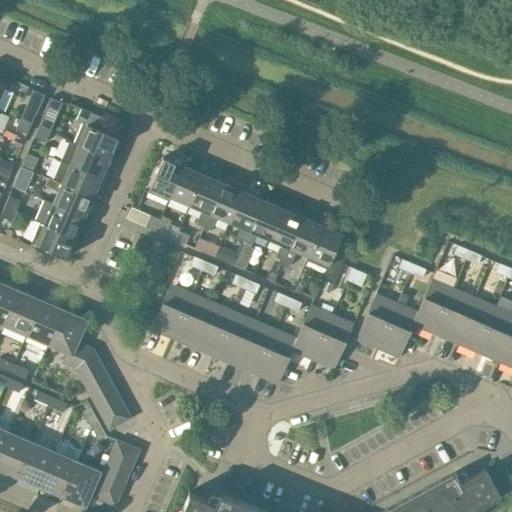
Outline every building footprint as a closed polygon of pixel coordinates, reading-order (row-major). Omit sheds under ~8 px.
[(20,119),(31,124),(35,114),(36,114),(45,95),(32,89),(20,119)] [(38,127),(50,132),(62,102),(50,97),(41,117),(42,117),(38,127)] [(74,142),(109,157),(118,137),(102,130),(107,119),(81,107),(75,120),(82,123),(74,142)] [(15,129),(27,134),(31,124),(20,119),(15,129)] [(34,137),(45,142),(50,132),(38,127),(34,137)] [(61,160),(100,177),(109,157),(74,142),(74,143),(69,141),(61,160)] [(168,201),(183,165),(162,157),(147,192),(168,201)] [(47,178),(92,197),(100,177),(61,160),(55,172),(51,170),(47,178)] [(189,205),(203,174),(183,165),(168,201),(170,196),(189,205)] [(203,227),(222,182),(203,174),(189,205),(202,210),(196,224),(203,227)] [(53,204),(83,217),(92,197),(47,178),(44,185),(58,191),(53,204)] [(229,222),(242,191),(222,182),(203,227),(211,230),(217,217),(229,222)] [(243,244),(262,199),(242,191),(229,222),(241,227),(236,241),(243,244)] [(4,206),(16,211),(20,201),(9,196),(4,206)] [(269,239),(282,208),(262,199),(243,244),(251,247),(256,234),(269,239)] [(40,221),(75,237),(83,217),(53,204),(44,223),(40,221)] [(0,216),(11,221),(16,211),(4,206),(0,216)] [(283,261),(302,217),(282,208),(269,239),(281,244),(275,258),(283,261)] [(145,226),(155,231),(160,219),(150,215),(145,226)] [(306,260),(307,260),(322,225),(302,217),(283,261),(290,264),(296,251),(308,256),(306,260)] [(155,231),(165,235),(170,224),(160,219),(155,231)] [(31,242),(66,257),(75,237),(40,221),(31,242)] [(324,273),(336,278),(346,255),(335,250),(342,234),(322,225),(307,260),(326,269),(324,273)] [(453,254),(465,259),(469,250),(457,245),(453,254)] [(465,259),(477,264),(481,255),(469,250),(465,259)] [(190,265),(202,270),(206,261),(194,256),(190,265)] [(398,268),(410,273),(413,264),(401,259),(398,268)] [(202,270),(214,275),(217,266),(206,261),(202,270)] [(495,272),(507,277),(511,268),(499,263),(495,272)] [(410,273),(421,278),(425,269),(413,264),(410,273)] [(344,279),(361,286),(366,274),(349,267),(344,279)] [(232,283),(244,288),(247,279),(235,274),(232,283)] [(244,288),(255,293),(259,284),(247,279),(244,288)] [(421,328),(434,331),(453,288),(440,282),(438,287),(429,284),(415,317),(412,324),(413,324),(421,328)] [(0,322),(4,324),(19,290),(18,289),(18,291),(0,283),(0,322)] [(160,333),(173,336),(192,293),(179,287),(177,293),(168,289),(151,329),(160,333)] [(445,338),(454,342),(471,302),(464,299),(466,293),(453,288),(434,331),(445,338)] [(4,324),(26,334),(41,300),(19,291),(20,290),(19,290),(4,324)] [(273,301),(286,306),(289,297),(277,292),(273,301)] [(184,343),(193,347),(211,307),(203,304),(205,299),(192,293),(173,336),(184,343)] [(286,306),(297,311),(301,302),(289,297),(286,306)] [(365,343),(378,346),(397,303),(384,297),(381,303),(373,299),(356,339),(365,343)] [(26,334),(49,343),(63,309),(62,308),(62,310),(41,300),(26,334)] [(463,346),(476,349),(495,306),(482,300),(479,306),(471,302),(454,342),(463,346)] [(399,357),(413,324),(412,324),(415,317),(407,314),(410,308),(397,303),(378,346),(389,353),(399,357)] [(202,351),(215,354),(234,311),(221,305),(218,311),(211,307),(193,347),(202,351)] [(487,356),(496,360),(511,323),(511,319),(505,317),(508,312),(495,306),(476,349),(487,356)] [(291,350),(292,351),(312,359),(332,314),(319,308),(316,314),(308,310),(294,343),(291,350)] [(62,362),(75,367),(92,349),(76,342),(85,320),(63,310),(64,309),(63,309),(49,343),(67,351),(62,362)] [(226,361),(235,365),(252,325),(244,322),(247,317),(234,311),(215,354),(226,361)] [(332,314),(312,359),(334,368),(351,329),(342,325),(345,320),(332,314)] [(244,369),(257,372),(276,329),(263,323),(260,329),(252,325),(235,365),(244,369)] [(511,323),(496,360),(505,364),(511,365),(511,323)] [(268,379),(278,384),(292,351),(291,350),(294,343),(286,340),(289,335),(276,329),(257,372),(268,379)] [(75,367),(80,376),(101,364),(92,349),(75,367)] [(0,367),(10,372),(14,364),(0,357),(0,367)] [(10,372),(25,378),(28,370),(14,364),(10,372)] [(80,376),(86,386),(107,375),(101,364),(80,376)] [(86,386),(92,397),(113,385),(107,375),(86,386)] [(4,386),(19,392),(22,384),(8,377),(4,386)] [(92,397),(97,408),(118,396),(113,385),(92,397)] [(33,398),(48,405),(52,396),(37,390),(33,398)] [(48,405),(63,411),(66,403),(52,396),(48,405)] [(97,408),(103,418),(124,407),(118,396),(97,408)] [(82,411),(90,425),(98,421),(90,407),(82,411)] [(103,418),(109,429),(130,417),(124,407),(103,418)] [(90,425),(98,439),(105,435),(98,421),(90,425)] [(0,456),(10,433),(0,428),(0,456)] [(17,477),(32,442),(10,433),(0,456),(0,467),(17,475),(16,476),(17,477)] [(117,440),(112,451),(134,460),(139,449),(117,440)] [(40,485),(54,452),(32,442),(17,477),(18,477),(19,476),(40,485)] [(112,451),(107,462),(129,471),(134,460),(112,451)] [(61,496),(76,461),(54,452),(40,485),(61,494),(61,495),(61,496)] [(63,495),(84,504),(99,471),(76,461),(61,496),(62,496),(63,495)] [(107,462),(102,473),(124,482),(129,471),(107,462)] [(188,491),(179,511),(471,511),(501,496),(499,494),(492,497),(488,489),(494,485),(485,468),(460,482),(455,473),(456,472),(455,471),(454,472),(381,511),(268,511),(220,492),(219,491),(218,492),(219,493),(215,502),(188,491)] [(102,473),(97,484),(119,494),(124,482),(102,473)] [(93,495),(115,505),(119,494),(97,484),(93,495)]
